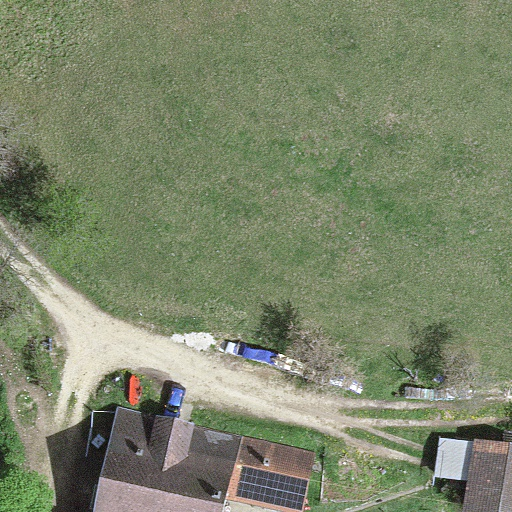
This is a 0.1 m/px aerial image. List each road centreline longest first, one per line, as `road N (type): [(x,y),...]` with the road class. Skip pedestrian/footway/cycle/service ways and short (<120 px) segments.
road 1 (track): [(0,238),(36,304),(136,351),(301,403)]
road 2 (track): [(511,383),(427,403),(301,403)]
